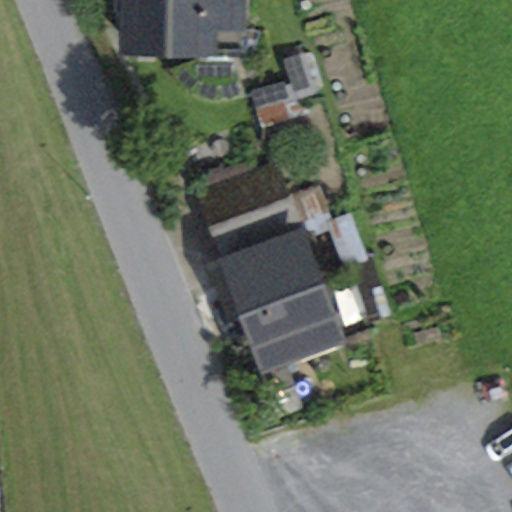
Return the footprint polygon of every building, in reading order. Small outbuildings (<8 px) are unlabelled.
[(230,62),(231,42),(241,42),(241,0),(115,0),(115,9),(130,9),(129,46),(207,47),(207,59),(177,68),(195,93),(210,98),(225,98),(240,93),(230,62)] [(282,198),(272,170),(206,194),(216,222),(272,201),(282,198)] [(283,231),(293,227),(282,198),(272,201),(283,231)] [(227,251),(283,231),(272,201),(216,222),(227,251)] [(267,356),(333,331),(319,295),(312,276),(324,272),(309,232),(231,261),(252,315),(267,356)] [(230,324),(252,315),(231,261),(209,269),(230,324)] [(319,295),(331,291),(324,272),(312,276),(319,295)]
